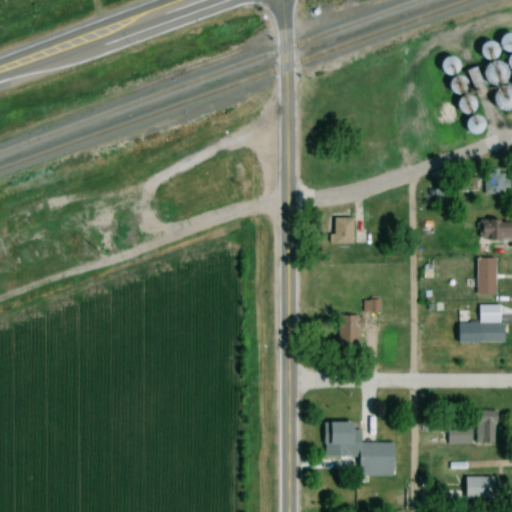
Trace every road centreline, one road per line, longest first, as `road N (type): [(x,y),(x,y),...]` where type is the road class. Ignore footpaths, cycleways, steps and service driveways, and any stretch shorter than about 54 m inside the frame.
road 1 (tertiary): [(291,511),(284,0)]
road 2 (residential): [(290,202),(328,200),(511,139)]
road 3 (residential): [(511,381),(292,384)]
road 4 (primary): [(0,71),(197,0)]
